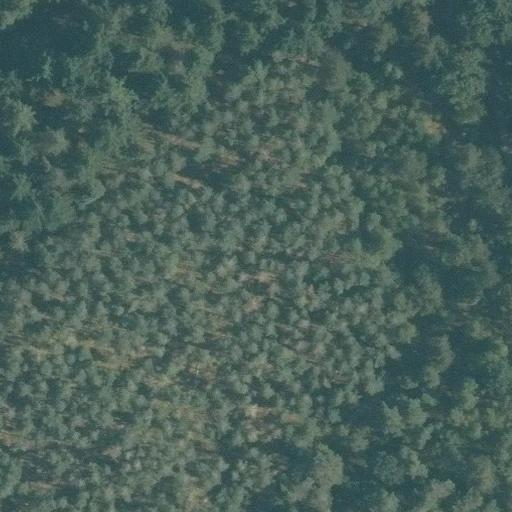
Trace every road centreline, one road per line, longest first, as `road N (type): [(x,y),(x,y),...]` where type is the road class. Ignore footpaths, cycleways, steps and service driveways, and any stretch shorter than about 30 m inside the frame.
road 1 (track): [(511,169),(449,0)]
road 2 (track): [(107,0),(0,60)]
